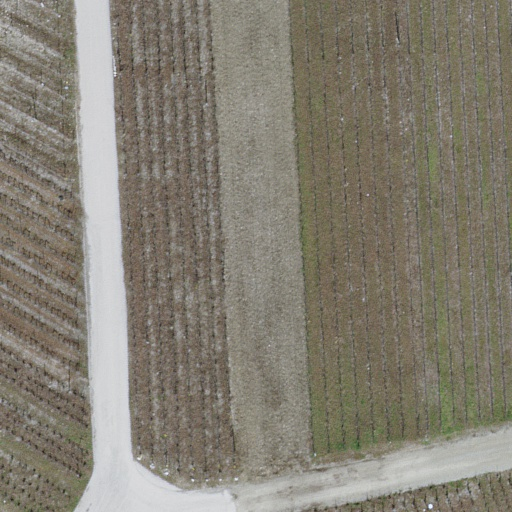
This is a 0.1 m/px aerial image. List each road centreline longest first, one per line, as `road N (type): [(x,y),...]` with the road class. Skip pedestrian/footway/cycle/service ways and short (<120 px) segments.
road 1 (unclassified): [(89,0),(111,462),(97,511)]
road 2 (track): [(225,511),(511,453)]
